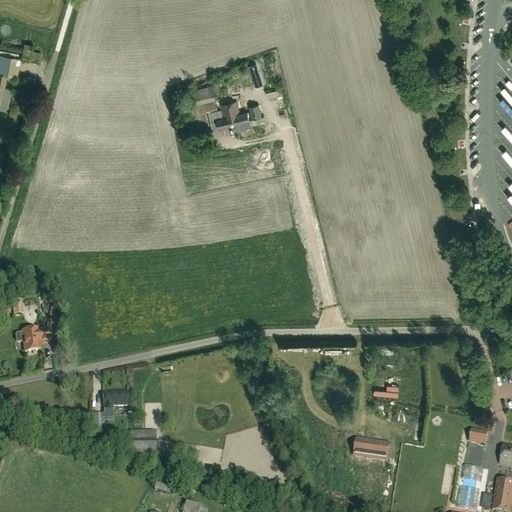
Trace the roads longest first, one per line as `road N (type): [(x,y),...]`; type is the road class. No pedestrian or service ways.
road 1 (residential): [(502,330),(252,334),(0,386)]
road 2 (unknown): [(267,107),(296,156),(335,332)]
road 3 (residential): [(48,75),(0,241)]
